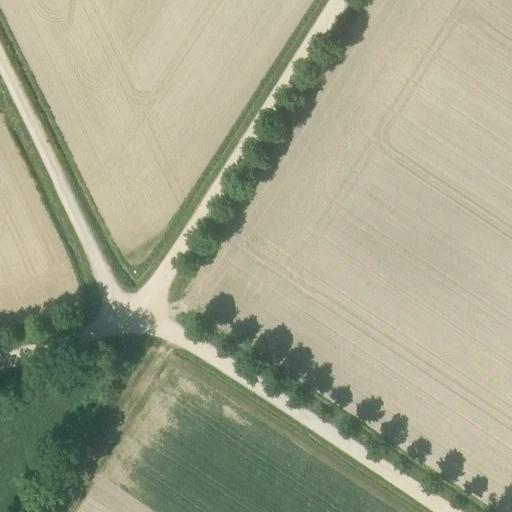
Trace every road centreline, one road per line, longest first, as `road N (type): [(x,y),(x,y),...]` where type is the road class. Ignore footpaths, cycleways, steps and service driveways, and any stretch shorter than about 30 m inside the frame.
road 1 (track): [(339,0),(140,313)]
road 2 (track): [(140,313),(445,511)]
road 3 (track): [(0,63),(109,288),(140,313)]
road 4 (track): [(0,361),(112,329),(140,313)]
